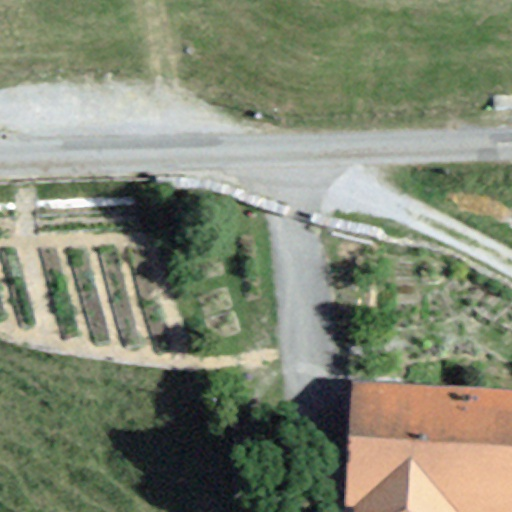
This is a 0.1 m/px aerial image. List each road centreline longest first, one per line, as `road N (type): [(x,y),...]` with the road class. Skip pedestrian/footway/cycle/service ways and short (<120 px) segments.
road 1 (unclassified): [(0,159),(511,147)]
road 2 (track): [(353,153),(446,235),(511,269)]
